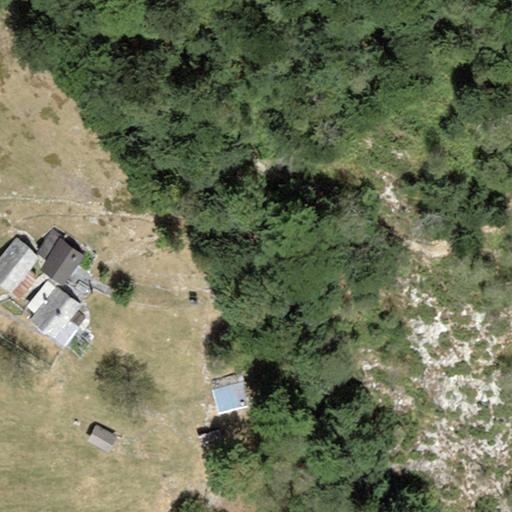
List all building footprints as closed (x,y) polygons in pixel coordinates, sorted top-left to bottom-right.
[(84,255),(60,239),(62,236),(52,230),(36,253),(45,260),(39,270),(63,286),(84,255)] [(39,258),(15,239),(0,257),(0,284),(11,293),(18,299),(36,277),(28,271),(39,258)] [(54,289),(45,282),(26,307),(35,314),(29,321),(64,347),(85,318),(76,311),(81,305),(56,286),(54,289)] [(248,407),(241,382),(211,390),(217,415),(248,407)] [(116,436),(95,425),(87,442),(108,453),(116,436)] [(211,431),(197,436),(202,448),(216,443),(211,431)]
